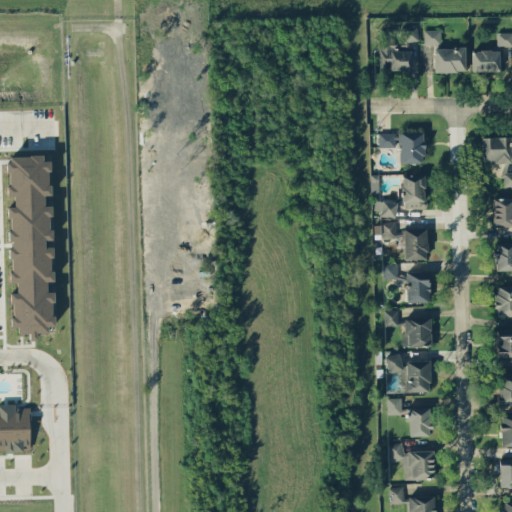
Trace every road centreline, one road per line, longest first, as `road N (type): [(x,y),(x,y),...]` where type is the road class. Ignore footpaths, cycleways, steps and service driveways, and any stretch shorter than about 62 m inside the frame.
road 1 (residential): [(462,103),(473,511)]
road 2 (residential): [(511,102),(379,103)]
